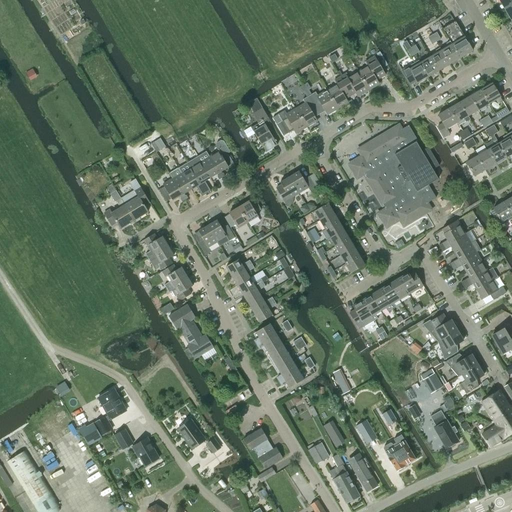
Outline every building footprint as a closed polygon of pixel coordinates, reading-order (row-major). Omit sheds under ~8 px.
[(511,0),(498,0),(503,9),(511,3),(511,0)] [(511,21),(511,20),(511,3),(503,9),(511,21)] [(451,44),(459,58),(471,51),(454,22),(442,29),(450,42),(451,44)] [(436,42),(432,35),(427,38),(430,45),(436,42)] [(406,41),(402,43),(406,50),(410,48),(410,47),(406,41)] [(449,64),(459,58),(451,44),(450,42),(445,45),(447,47),(441,50),(449,64)] [(410,47),(414,54),(418,52),(414,45),(410,47)] [(414,54),(410,47),(405,50),(409,57),(414,54)] [(430,57),(438,70),(449,64),(441,50),(439,48),(435,50),(436,53),(430,57)] [(358,71),(368,90),(379,84),(376,80),(385,75),(374,56),(364,63),(366,66),(358,71)] [(419,63),(427,77),(438,70),(430,57),(419,63)] [(401,70),(409,85),(415,81),(416,83),(427,77),(419,63),(417,60),(401,70)] [(31,70),(26,73),(30,81),(35,78),(31,70)] [(340,77),(350,95),(355,92),(357,96),(368,90),(358,71),(348,77),(346,73),(340,77)] [(350,95),(340,77),(333,81),(335,85),(326,90),(337,108),(347,102),(345,98),(350,95)] [(481,90),(489,104),(495,100),(496,103),(501,100),(491,83),(481,90)] [(309,95),(319,114),(324,111),(326,115),(337,108),(326,90),(317,95),(315,92),(309,95)] [(489,104),(481,90),(470,96),(478,110),(489,104)] [(319,114),(309,95),(302,99),(304,103),(295,108),(306,127),(316,121),(314,117),(319,114)] [(459,102),(467,116),(478,110),(470,96),(459,102)] [(258,124),(251,128),(265,151),(277,144),(262,120),(268,117),(256,99),(248,104),(253,112),(251,113),(258,124)] [(467,116),(459,102),(449,108),(457,122),(464,118),(466,122),(470,120),(467,116)] [(306,127),(295,108),(286,114),(284,110),(272,117),(282,136),(293,129),(295,133),(306,127)] [(457,122),(449,108),(437,115),(442,124),(436,127),(443,138),(448,134),(445,129),(457,122)] [(497,119),(508,112),(505,108),(495,114),(497,119)] [(502,127),(511,120),(511,118),(510,115),(499,122),(502,127)] [(487,125),(483,118),(478,121),(482,128),(487,125)] [(347,164),(356,178),(365,173),(367,177),(365,178),(381,206),(383,204),(386,208),(377,213),(385,227),(398,219),(402,226),(425,213),(421,206),(434,198),(427,185),(437,179),(431,170),(437,166),(427,148),(420,151),(415,142),(417,141),(407,125),(400,130),(398,125),(384,133),(357,150),(361,156),(347,164)] [(489,128),(483,131),(487,138),(490,136),(495,145),(487,150),(495,164),(506,157),(498,143),(493,135),(489,128)] [(466,137),(462,131),(456,134),(460,140),(466,137)] [(506,157),(511,153),(511,143),(508,137),(507,136),(502,138),(504,140),(498,143),(506,157)] [(210,156),(222,177),(225,176),(223,173),(222,173),(221,171),(228,166),(234,163),(228,153),(229,149),(224,141),(221,140),(216,143),(215,146),(218,151),(210,156)] [(471,147),(467,140),(462,143),(466,150),(471,147)] [(159,150),(154,141),(151,143),(156,152),(159,150)] [(459,143),(449,149),(451,153),(462,147),(459,143)] [(476,156),(485,170),(495,164),(487,150),(476,156)] [(200,162),(210,178),(216,174),(217,176),(219,179),(222,177),(210,156),(200,162)] [(485,170),(476,156),(465,162),(473,176),(485,170)] [(191,167),(207,193),(210,191),(204,181),(210,178),(200,162),(191,167)] [(182,173),(191,189),(195,186),(201,196),(207,193),(191,167),(182,173)] [(169,173),(172,178),(185,199),(188,198),(186,195),(185,195),(184,193),(191,189),(182,173),(179,168),(169,173)] [(289,177),(298,193),(307,188),(310,192),(315,189),(308,176),(303,179),(298,171),(289,177)] [(298,193),(289,177),(279,182),(281,186),(276,189),(279,194),(279,196),(280,199),(282,200),(286,206),(291,203),(290,200),(292,199),(292,198),(292,197),(298,193)] [(185,199),(172,178),(162,184),(164,187),(158,190),(166,202),(171,199),(172,200),(179,196),(180,198),(180,199),(182,202),(185,199)] [(134,220),(147,212),(143,206),(149,202),(135,179),(129,183),(134,190),(121,198),(134,220)] [(112,185),(107,188),(110,193),(115,190),(112,185)] [(134,220),(121,198),(120,198),(115,190),(110,193),(109,194),(113,200),(116,201),(120,207),(111,213),(109,209),(103,213),(111,225),(115,222),(119,229),(134,220)] [(511,196),(502,202),(511,219),(511,218),(511,217),(511,216),(511,215),(511,196)] [(239,206),(248,221),(258,216),(256,212),(261,209),(254,199),(249,202),(249,201),(239,206)] [(511,219),(502,202),(492,208),(493,210),(489,212),(493,218),(497,216),(500,222),(502,225),(511,219)] [(318,220),(332,212),(326,203),(313,211),(318,220)] [(305,204),(299,208),(303,214),(309,210),(305,204)] [(248,221),(239,206),(228,213),(229,214),(224,217),(230,227),(235,224),(237,228),(248,221)] [(324,229),(337,221),(332,212),(318,220),(324,229)] [(207,226),(211,232),(217,242),(226,236),(228,241),(234,237),(227,225),(222,228),(217,220),(207,226)] [(439,249),(464,235),(455,220),(440,229),(443,233),(442,234),(445,240),(437,245),(439,249)] [(337,221),(324,229),(329,238),(343,230),(337,221)] [(217,242),(211,232),(207,226),(198,231),(203,239),(197,242),(205,255),(210,252),(208,247),(217,242)] [(334,247),(348,239),(343,230),(329,238),(334,247)] [(148,258),(168,246),(162,236),(157,239),(154,234),(143,240),(147,246),(149,245),(152,250),(145,254),(148,258)] [(453,253),(469,243),(464,235),(439,249),(441,252),(449,247),(453,253)] [(247,246),(257,240),(255,236),(245,242),(247,246)] [(348,239),(334,247),(339,256),(353,248),(348,239)] [(395,243),(394,244),(397,249),(404,245),(401,240),(395,243)] [(450,267),(475,253),(480,250),(474,240),(469,243),(453,253),(456,259),(448,264),(450,267)] [(239,244),(232,248),(235,253),(242,249),(239,244)] [(174,255),(168,246),(148,258),(155,270),(159,268),(160,270),(171,263),(168,258),(174,255)] [(344,264),(358,256),(353,248),(339,256),(344,264)] [(281,250),(276,253),(279,258),(284,256),(281,250)] [(219,259),(221,262),(227,258),(224,253),(219,255),(219,259)] [(475,253),(450,267),(452,270),(460,265),(464,272),(480,262),(475,253)] [(358,256),(344,264),(349,273),(363,265),(358,256)] [(282,258),(278,261),(284,269),(288,267),(283,259),(282,258)] [(231,276),(251,264),(249,260),(242,264),(238,259),(225,267),(231,276)] [(480,262),(464,272),(467,277),(459,282),(461,286),(485,272),(480,262)] [(174,266),(172,264),(161,271),(165,276),(167,275),(170,280),(164,284),(166,289),(187,276),(181,266),(180,267),(178,264),(174,266)] [(251,264),(231,276),(237,285),(250,278),(246,272),(254,268),(251,264)] [(471,284),(475,290),(491,281),(497,277),(492,268),(485,272),(461,286),(462,289),(471,284)] [(397,278),(407,294),(416,289),(421,286),(413,271),(407,274),(407,273),(397,278)] [(192,286),(187,276),(166,289),(168,292),(171,291),(175,296),(176,295),(179,300),(190,294),(187,289),(192,286)] [(250,278),(237,285),(242,295),(263,282),(261,278),(253,283),(250,278)] [(407,294),(397,278),(388,284),(397,300),(407,294)] [(491,281),(475,290),(480,300),(488,295),(491,300),(504,293),(500,287),(496,290),(491,281)] [(263,282),(242,295),(248,304),(261,296),(257,291),(265,286),(263,282)] [(379,289),(388,305),(397,300),(388,284),(379,289)] [(388,305),(379,289),(369,295),(378,311),(388,305)] [(369,295),(360,300),(369,316),(370,316),(374,321),(378,319),(375,313),(378,311),(369,295)] [(261,296),(248,304),(254,313),(274,301),(272,297),(264,302),(261,296)] [(369,316),(360,300),(352,305),(355,310),(349,313),(359,330),(372,322),(374,321),(370,316),(369,316)] [(274,301),(254,313),(259,323),(272,315),(269,309),(276,304),(274,301)] [(205,335),(202,337),(191,320),(195,318),(187,305),(169,316),(177,328),(179,327),(189,344),(187,345),(195,358),(213,347),(205,335)] [(165,307),(159,310),(161,311),(163,315),(168,312),(165,307)] [(436,342),(452,332),(456,330),(455,329),(455,327),(453,323),(451,322),(450,320),(444,323),(443,321),(444,319),(441,314),(429,322),(428,320),(421,325),(436,342)] [(256,344),(275,333),(269,324),(255,332),(258,337),(254,340),(256,344)] [(511,329),(505,333),(503,329),(491,336),(494,342),(493,343),(497,348),(498,347),(501,354),(511,347),(511,329)] [(456,330),(452,332),(436,342),(443,360),(457,352),(453,346),(462,341),(460,338),(461,336),(459,333),(457,332),(456,330)] [(337,332),(332,336),(336,342),(341,338),(337,332)] [(275,333),(256,344),(259,348),(263,345),(266,351),(281,342),(275,333)] [(295,340),(292,342),(297,351),(300,349),(298,345),(295,340)] [(281,342),(266,351),(272,360),(286,351),(281,342)] [(410,349),(416,354),(421,348),(414,343),(410,349)] [(286,351),(272,360),(278,369),(292,361),(286,351)] [(460,375),(476,365),(475,363),(476,361),(474,357),(472,357),(470,355),(461,360),(458,354),(444,362),(457,377),(460,375)] [(224,360),(232,373),(237,371),(228,357),(224,360)] [(292,361),(278,369),(281,374),(276,377),(279,381),(297,370),(292,361)] [(418,366),(418,367),(418,368),(418,369),(419,369),(419,370),(420,370),(420,371),(421,371),(422,371),(422,372),(423,372),(424,372),(424,371),(425,371),(426,371),(426,370),(427,370),(427,369),(428,368),(428,367),(428,366),(428,365),(427,364),(427,363),(426,363),(426,362),(425,362),(424,362),(423,362),(423,361),(422,362),(421,362),(420,362),(420,363),(419,363),(419,364),(418,364),(418,365),(418,366)] [(460,375),(464,381),(459,384),(465,394),(477,387),(474,381),(483,375),(481,373),(482,371),(480,367),(477,366),(476,365),(460,375)] [(339,369),(332,373),(343,394),(350,391),(339,369)] [(297,370),(279,381),(281,385),(286,382),(289,388),(303,379),(297,370)] [(441,387),(433,373),(422,380),(430,394),(441,387)] [(509,401),(511,398),(511,387),(509,383),(501,388),(509,401)] [(94,424),(101,436),(103,435),(109,431),(112,429),(107,421),(110,419),(110,420),(126,411),(113,389),(98,398),(108,416),(105,418),(105,417),(94,424)] [(248,389),(243,392),(246,397),(251,394),(248,389)] [(493,421),(503,415),(507,421),(511,417),(511,412),(498,391),(480,403),(493,421)] [(296,405),(301,402),(298,397),(293,400),(296,405)] [(390,410),(382,415),(387,424),(395,419),(390,410)] [(445,449),(458,442),(453,433),(456,431),(453,427),(450,428),(440,411),(429,417),(435,427),(433,428),(445,449)] [(503,415),(493,421),(496,426),(481,435),(490,448),(511,432),(511,417),(507,421),(503,415)] [(192,449),(205,440),(190,420),(178,429),(192,449)] [(366,420),(356,426),(366,444),(377,438),(366,420)] [(466,422),(460,425),(464,432),(470,428),(466,422)] [(333,427),(329,429),(338,446),(341,444),(343,443),(333,427)] [(270,451),(263,441),(267,439),(261,428),(243,439),(249,450),(250,449),(251,451),(254,449),(259,457),(258,458),(264,469),(282,458),(276,447),(270,451)] [(133,444),(125,430),(114,436),(122,450),(133,444)] [(393,444),(405,465),(416,459),(405,441),(404,441),(401,435),(393,439),(395,443),(393,444)] [(147,438),(132,447),(138,457),(139,457),(144,467),(159,458),(147,438)] [(213,453),(220,448),(213,439),(207,444),(213,453)] [(315,464),(328,457),(320,443),(307,450),(315,464)] [(405,465),(393,444),(392,445),(391,444),(389,444),(383,447),(383,449),(385,452),(384,452),(395,471),(396,470),(399,472),(404,469),(405,466),(405,465)] [(37,511),(49,511),(59,506),(25,451),(7,462),(37,511)] [(337,488),(350,481),(341,465),(343,464),(337,454),(331,458),(337,468),(328,472),(337,488)] [(366,492),(376,485),(358,454),(349,460),(358,475),(356,476),(366,492)] [(244,481),(238,484),(242,494),(249,491),(244,481)] [(350,481),(337,488),(345,503),(358,496),(350,481)] [(263,489),(257,493),(261,500),(267,496),(263,489)] [(324,511),(317,501),(310,505),(313,511),(324,511)]
